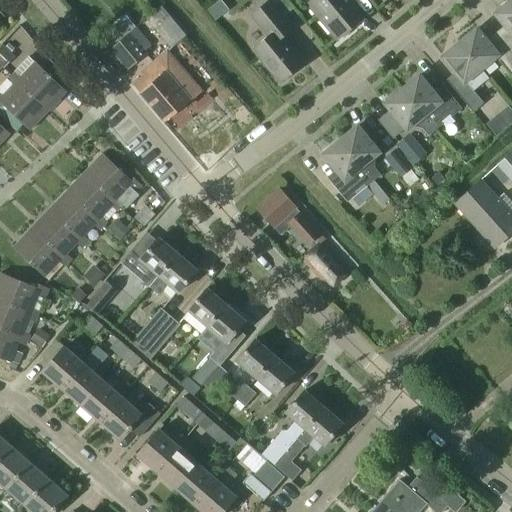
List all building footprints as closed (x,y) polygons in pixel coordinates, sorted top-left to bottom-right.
[(267,37),(253,49),(280,82),(304,62),(283,37),(295,27),(273,0),(269,0),(250,16),(267,37)] [(312,0),(308,4),(337,39),(362,17),(348,0),(312,0)] [(511,34),(511,35),(504,43),(511,52),(511,0),(510,0),(495,13),(511,34)] [(136,27),(130,32),(110,49),(127,71),(148,54),(146,51),(152,46),(144,36),(136,27)] [(476,28),(459,42),(481,69),(496,56),(511,75),(511,53),(504,43),(494,50),(476,28)] [(0,69),(15,54),(2,42),(0,43),(0,69)] [(459,42),(442,56),(460,78),(451,86),(472,111),(483,102),(474,91),(489,78),(481,69),(459,42)] [(12,76),(47,110),(65,91),(30,57),(12,76)] [(134,84),(141,92),(165,121),(189,101),(165,72),(167,71),(157,59),(141,72),(144,76),(134,84)] [(419,75),(402,89),(436,130),(443,124),(441,122),(450,114),(452,116),(462,108),(446,90),(437,97),(419,75)] [(47,110),(12,76),(9,79),(16,87),(5,98),(0,93),(0,106),(3,104),(29,129),(47,110)] [(402,89),(385,103),(407,129),(413,124),(415,127),(422,128),(429,136),(436,130),(402,89)] [(511,109),(508,105),(485,121),(494,133),(511,120),(511,109)] [(0,142),(9,133),(0,124),(0,142)] [(357,125),(340,139),(373,180),(381,175),(375,167),(375,160),(373,157),(379,152),(357,125)] [(427,154),(410,134),(397,145),(414,165),(427,154)] [(340,139),(323,153),(341,176),(332,183),(347,202),(367,185),(375,195),(381,190),(373,180),(340,139)] [(385,158),(401,178),(412,169),(396,149),(385,158)] [(511,151),(497,166),(491,171),(503,184),(509,179),(511,182),(511,151)] [(129,180),(103,155),(85,174),(120,208),(122,205),(126,209),(139,196),(149,205),(156,198),(146,189),(140,195),(136,191),(141,186),(132,177),(129,180)] [(85,174),(68,192),(103,225),(120,208),(85,174)] [(497,199),(481,180),(455,203),(494,248),(511,231),(511,215),(511,214),(511,212),(511,201),(504,193),(497,199)] [(324,240),(279,189),(257,209),(273,227),(284,218),(308,245),(308,246),(312,250),(302,259),(329,289),(349,272),(322,241),(324,240)] [(68,192),(50,210),(85,244),(89,241),(85,237),(96,226),(100,229),(103,225),(68,192)] [(50,210),(33,228),(68,262),(71,259),(67,255),(78,243),(82,247),(85,244),(50,210)] [(108,228),(121,240),(130,230),(117,219),(108,228)] [(68,262),(33,228),(15,247),(46,277),(61,262),(65,266),(68,262)] [(141,280),(150,287),(178,254),(158,237),(139,259),(150,269),(141,280)] [(178,254),(150,287),(159,295),(168,284),(178,293),(198,271),(178,254)] [(2,274),(0,277),(0,301),(37,316),(48,289),(36,284),(35,287),(2,274)] [(107,281),(86,305),(97,315),(118,291),(107,281)] [(226,304),(207,288),(188,310),(208,327),(226,304)] [(0,301),(0,329),(27,340),(29,336),(24,334),(30,319),(35,321),(37,316),(0,301)] [(226,304),(208,327),(227,343),(246,321),(226,304)] [(161,307),(139,332),(130,342),(141,351),(170,316),(161,307)] [(91,315),(83,324),(95,335),(103,326),(91,315)] [(170,316),(141,351),(150,359),(180,324),(170,316)] [(0,329),(0,356),(19,364),(23,353),(17,351),(20,343),(26,345),(27,340),(0,329)] [(109,348),(121,358),(130,349),(118,338),(109,348)] [(236,361),(237,362),(234,365),(244,374),(247,370),(256,378),(275,355),(255,339),(236,361)] [(64,346),(42,371),(61,388),(83,363),(64,346)] [(83,363),(61,388),(81,405),(103,380),(94,373),(109,356),(98,347),(84,363),(83,363)] [(130,349),(121,358),(134,369),(142,359),(130,349)] [(275,355),(256,378),(276,394),(295,372),(275,355)] [(190,379),(188,376),(180,385),(193,396),(201,388),(201,387),(204,384),(220,366),(209,357),(190,379)] [(220,366),(204,384),(213,392),(229,374),(220,366)] [(168,383),(156,372),(148,381),(160,392),(168,383)] [(103,380),(81,405),(100,422),(122,397),(103,380)] [(229,393),(237,400),(248,386),(241,380),(229,393)] [(248,386),(237,400),(244,407),(256,393),(248,386)] [(282,430),(261,454),(274,465),(324,407),(304,390),(285,412),(295,420),(287,430),(282,430)] [(122,397),(100,422),(119,439),(129,428),(139,438),(161,413),(149,403),(140,413),(122,397)] [(199,409),(186,398),(178,407),(191,418),(197,424),(205,415),(199,409)] [(324,407),(274,465),(292,480),(302,470),(291,461),(304,445),(306,447),(314,437),(324,446),(344,423),(324,407)] [(205,415),(197,424),(217,441),(225,432),(205,415)] [(159,429),(137,454),(156,471),(178,446),(159,429)] [(225,432),(217,441),(229,452),(237,442),(225,432)] [(0,457),(9,447),(0,438),(0,457)] [(247,444),(241,452),(236,458),(243,464),(255,474),(253,476),(251,474),(243,483),(264,500),(271,492),(285,477),(266,461),(267,460),(255,450),(255,451),(247,444)] [(178,446),(156,471),(176,488),(198,463),(178,446)] [(9,447),(0,457),(0,480),(7,487),(28,463),(9,447)] [(28,463),(7,487),(26,503),(47,480),(28,463)] [(198,463),(176,488),(195,505),(217,480),(217,479),(198,463)] [(217,480),(195,505),(203,511),(223,511),(237,497),(226,488),(237,475),(228,466),(217,479),(217,480)] [(400,480),(371,511),(419,511),(426,504),(435,511),(441,511),(448,505),(453,508),(462,499),(446,485),(438,494),(417,476),(408,487),(400,480)] [(47,480),(26,503),(36,511),(53,511),(66,497),(47,480)]
